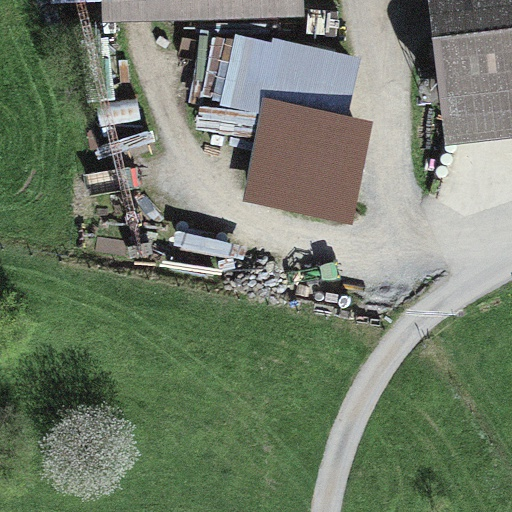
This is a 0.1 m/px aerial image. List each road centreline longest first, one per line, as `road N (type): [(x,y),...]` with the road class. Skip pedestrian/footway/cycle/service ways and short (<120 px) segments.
road 1 (track): [(333,511),(362,422),(428,307),(511,260)]
road 2 (track): [(454,292),(399,181),(384,0)]
